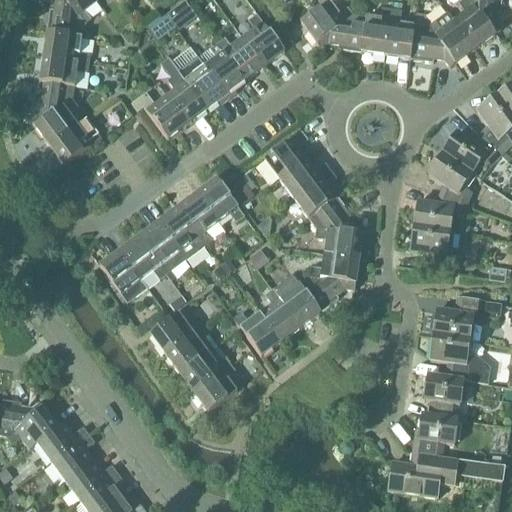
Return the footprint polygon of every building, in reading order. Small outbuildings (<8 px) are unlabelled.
[(47,36),(82,41),(84,27),(63,0),(54,0),(56,2),(54,13),(50,13),(47,36)] [(63,0),(84,27),(91,22),(85,13),(97,4),(94,0),(63,0)] [(454,23),(476,52),(495,37),(466,0),(466,1),(459,6),(465,14),(454,23)] [(466,0),(495,37),(500,34),(494,26),(496,15),(500,16),(502,0),(466,0)] [(316,46),(353,18),(348,11),(339,17),(330,5),(301,26),(316,46)] [(368,20),(363,55),(387,59),(393,13),(383,11),(381,22),(368,20)] [(411,62),(416,27),(400,25),(402,14),(393,13),(387,59),(411,62)] [(428,29),(457,66),(476,52),(454,23),(448,15),(428,29)] [(417,16),(416,27),(428,29),(430,18),(417,16)] [(243,41),(265,69),(285,55),(257,17),(248,24),(255,33),(243,41)] [(353,18),(316,46),(317,47),(316,47),(320,52),(328,46),(339,48),(338,52),(363,55),(368,20),(353,18)] [(416,27),(411,62),(433,66),(433,62),(445,63),(450,71),(457,66),(428,29),(416,27)] [(43,60),(89,67),(91,57),(80,56),(82,41),(47,36),(43,60)] [(218,47),(245,84),(265,69),(243,41),(231,50),(225,41),(218,47)] [(218,47),(199,61),(227,98),(245,84),(218,47)] [(191,50),(171,65),(207,112),(227,98),(199,61),(191,50)] [(39,84),(75,89),(77,74),(88,76),(89,67),(43,60),(39,84)] [(166,97),(188,127),(207,112),(169,62),(161,67),(171,81),(167,83),(173,91),(166,97)] [(34,129),(73,102),(75,89),(39,84),(36,107),(40,108),(38,119),(31,124),(34,129)] [(511,89),(498,100),(511,118),(511,89)] [(188,127),(166,97),(154,106),(146,96),(132,106),(138,114),(144,110),(167,142),(188,127)] [(482,140),(501,158),(511,146),(506,138),(511,133),(511,118),(498,100),(477,115),(490,132),(482,140)] [(73,102),(34,129),(49,149),(78,128),(70,116),(78,110),(73,102)] [(78,128),(49,149),(64,170),(94,148),(93,148),(102,141),(87,121),(78,128)] [(279,182),(307,161),(299,149),(308,143),(302,135),(265,162),(279,182)] [(458,137),(444,157),(473,177),(481,183),(489,171),(501,158),(482,140),(475,148),(458,137)] [(443,199),(467,208),(472,197),(463,191),(473,177),(444,157),(429,179),(446,191),(443,199)] [(307,161),(279,182),(293,201),(331,173),(326,166),(317,173),(307,161)] [(331,173),(293,201),(308,221),(337,199),(328,188),(337,181),(331,173)] [(217,182),(197,197),(219,227),(230,218),(236,226),(245,219),(217,182)] [(241,182),(231,190),(243,206),(254,198),(241,182)] [(197,197),(177,212),(205,249),(213,243),(207,235),(219,227),(197,197)] [(317,232),(363,239),(364,232),(355,230),(348,221),(351,219),(337,199),(308,221),(317,232)] [(418,205),(415,230),(460,237),(462,222),(467,208),(443,199),(439,208),(418,205)] [(158,226),(186,263),(205,249),(177,212),(158,226)] [(139,240),(166,278),(186,263),(158,226),(139,240)] [(415,230),(411,256),(432,259),(430,273),(454,277),(454,276),(457,253),(460,237),(415,230)] [(363,239),(317,232),(315,241),(325,243),(323,257),(359,263),(363,239)] [(119,255),(147,292),(156,285),(166,278),(139,240),(119,255)] [(261,254),(250,263),(258,273),(269,265),(261,254)] [(127,306),(136,300),(147,292),(119,255),(100,269),(127,306)] [(359,263),(323,257),(321,272),(311,270),(310,278),(308,279),(356,286),(359,263)] [(292,278),(284,285),(273,293),(301,330),(320,316),(298,287),(292,278)] [(298,287),(320,316),(339,301),(337,298),(345,292),(355,293),(356,286),(308,279),(298,287)] [(259,315),(281,344),(301,330),(273,293),(265,298),(271,306),(259,315)] [(438,313),(434,338),(469,343),(479,345),(482,320),(499,322),(501,308),(461,302),(459,316),(438,313)] [(281,344),(259,315),(248,324),(242,316),(233,322),(261,359),(281,344)] [(165,357),(203,330),(194,318),(185,325),(179,316),(150,337),(165,357)] [(203,330),(165,357),(180,377),(217,349),(203,330)] [(489,370),(477,360),(467,359),(468,343),(434,338),(430,364),(451,367),(449,381),(463,383),(463,384),(486,387),(489,370)] [(217,349),(180,377),(194,396),(231,368),(217,349)] [(231,368),(194,396),(209,416),(237,395),(228,382),(237,376),(231,368)] [(432,419),(458,423),(463,384),(463,383),(449,381),(428,378),(424,404),(434,405),(432,419)] [(0,403),(0,438),(7,440),(44,412),(40,406),(32,412),(21,410),(22,406),(0,403)] [(12,447),(21,441),(30,453),(38,448),(37,446),(58,431),(44,412),(7,440),(12,447)] [(458,423),(432,419),(422,418),(417,457),(442,461),(444,447),(454,448),(458,423)] [(37,446),(38,448),(51,466),(89,438),(83,431),(74,437),(65,425),(58,431),(37,446)] [(89,438),(51,466),(68,488),(96,467),(86,452),(94,446),(89,438)] [(502,485),(504,470),(442,461),(417,457),(415,469),(393,466),(389,495),(437,502),(439,488),(454,490),(455,482),(460,483),(461,479),(502,485)] [(96,467),(68,488),(80,505),(117,477),(112,469),(103,476),(96,467)] [(113,492),(123,485),(117,477),(80,505),(85,511),(110,511),(122,503),(113,492)] [(128,511),(122,503),(110,511),(143,511),(141,508),(134,511),(128,511)]
